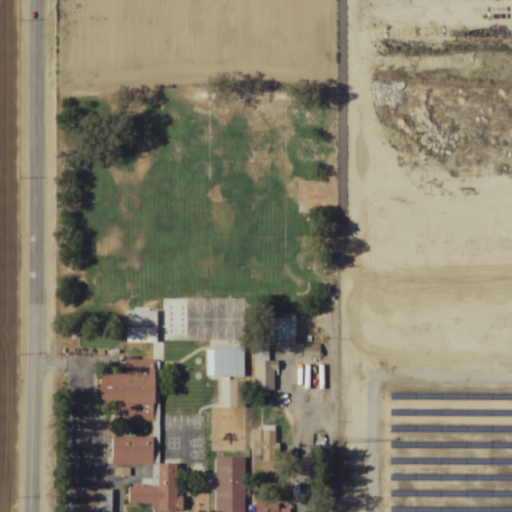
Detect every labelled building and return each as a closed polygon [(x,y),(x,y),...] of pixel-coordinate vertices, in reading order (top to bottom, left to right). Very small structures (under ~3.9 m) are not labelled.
[(294,345),(294,320),(269,320),(269,345),(294,345)] [(252,389),(274,389),(274,362),(266,362),(266,345),(252,345),(252,389)] [(242,348),(205,348),(205,377),(242,377),(242,348)] [(153,360),(122,360),(122,373),(99,373),(100,409),(111,409),(111,420),(154,420),(153,360)] [(236,382),(227,382),(227,408),(236,408),(236,382)] [(252,461),(274,461),(274,429),(252,429),(252,461)] [(110,466),(153,466),(153,436),(111,436),(110,466)] [(242,511),(243,458),(214,458),(213,511),(242,511)] [(154,505),(154,511),(178,511),(178,464),(157,464),(157,488),(126,488),(126,505),(154,505)] [(92,491),(91,511),(110,511),(110,491),(92,491)] [(253,503),(253,511),(288,511),(288,508),(277,508),(277,503),(253,503)]
